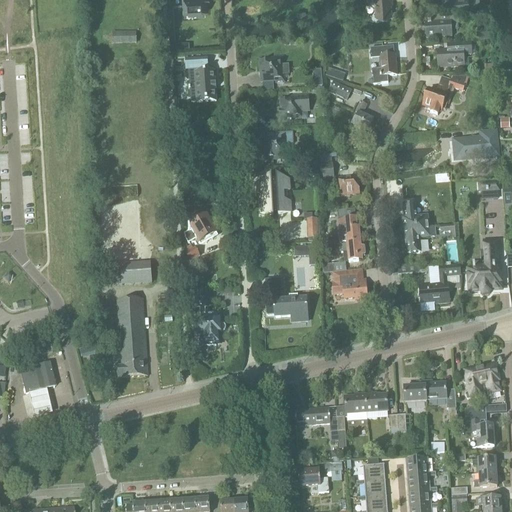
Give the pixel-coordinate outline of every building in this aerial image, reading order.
[(208,0),(183,0),(184,13),(196,12),(197,16),(205,16),(205,12),(207,12),(206,0),(209,0),(208,0)] [(366,0),(367,4),(376,6),(376,11),(372,17),(379,20),(392,16),(392,15),(391,1),(392,0),(366,0)] [(443,23),(426,24),(427,40),(452,38),(451,31),(458,30),(458,16),(442,17),(443,23)] [(478,42),(490,42),(490,31),(477,32),(478,42)] [(114,45),(135,44),(135,32),(114,33),(114,45)] [(447,51),(437,52),(439,69),(464,67),(464,57),(470,57),(470,50),(470,43),(452,44),(452,51),(447,51)] [(396,56),(383,57),(382,48),(370,49),(371,52),(370,52),(371,58),(379,58),(381,70),(372,71),(374,86),(387,84),(387,77),(398,76),(396,56)] [(207,59),(185,61),(186,71),(196,70),(196,73),(194,73),(196,104),(216,102),(214,71),(211,72),(206,72),(205,69),(208,69),(207,59)] [(283,75),(282,60),(261,61),(262,83),(276,82),(276,84),(286,83),(285,75),(283,75)] [(493,64),(480,65),(481,73),(494,72),(493,64)] [(329,70),(326,77),(343,83),(346,76),(329,70)] [(322,71),(314,71),(316,87),(323,87),(322,71)] [(429,91),(424,106),(433,109),(431,114),(438,116),(440,111),(442,112),(444,104),(449,105),(454,90),(462,93),(465,86),(468,77),(452,77),(450,81),(447,91),(439,88),(437,94),(429,91)] [(348,101),(352,92),(332,83),(328,92),(348,101)] [(282,115),(280,115),(280,122),(293,121),(293,118),(301,118),(301,114),(310,113),(309,96),(303,97),(290,98),(291,100),(281,101),(282,115)] [(374,122),(363,117),(368,107),(361,104),(356,113),(359,115),(356,120),(355,119),(352,126),(353,126),(353,127),(368,134),(374,122)] [(509,118),(500,118),(501,128),(510,127),(509,118)] [(477,142),(456,144),(457,160),(468,159),(468,155),(478,154),(479,161),(498,159),(496,132),(481,133),(482,143),(478,144),(477,142)] [(268,139),(266,139),(267,160),(288,159),(287,145),(293,145),(292,134),(279,134),(267,135),(268,139)] [(321,181),(331,180),(330,165),(320,166),(321,181)] [(290,192),(289,181),(276,178),(276,182),(272,182),(271,178),(259,182),(260,193),(262,194),(262,204),(260,205),(261,216),(273,218),(273,214),(278,214),(278,218),(291,214),(290,203),(288,203),(287,192),(290,192)] [(359,194),(358,179),(340,181),(341,194),(350,193),(350,194),(352,195),(359,194)] [(477,182),(478,195),(500,193),(499,181),(477,182)] [(113,192),(137,191),(136,183),(113,184),(113,192)] [(406,221),(404,221),(405,230),(428,228),(427,219),(417,220),(415,205),(404,206),(406,221)] [(478,229),(500,229),(500,207),(478,206),(478,229)] [(341,245),(361,243),(359,228),(356,229),(355,211),(337,213),(340,244),(341,245)] [(201,221),(198,215),(192,219),(195,224),(194,224),(190,224),(188,233),(184,235),(186,238),(185,239),(188,244),(196,240),(199,245),(217,235),(207,218),(201,221)] [(428,228),(405,230),(406,240),(408,240),(409,255),(420,254),(422,254),(423,254),(423,253),(424,253),(425,253),(425,252),(426,252),(426,251),(426,250),(427,250),(427,249),(427,248),(427,247),(426,247),(426,246),(426,245),(425,245),(425,244),(424,244),(423,244),(422,243),(421,243),(419,244),(419,239),(429,238),(437,237),(436,227),(428,228)] [(320,234),(308,235),(308,243),(320,242),(320,234)] [(483,268),(468,269),(470,294),(478,293),(478,296),(482,299),(488,299),(491,295),(491,293),(502,292),(501,267),(497,268),(496,252),(500,252),(499,241),(483,242),(483,246),(482,246),(483,268)] [(361,243),(341,245),(342,253),(348,252),(349,263),(359,262),(359,257),(365,257),(364,248),(361,249),(361,243)] [(193,250),(191,247),(185,250),(187,253),(186,254),(190,262),(200,257),(195,249),(193,250)] [(147,262),(117,263),(117,285),(148,284),(147,262)] [(161,280),(171,280),(170,263),(160,263),(161,280)] [(323,267),(323,275),(336,273),(335,265),(323,267)] [(441,285),(420,287),(421,304),(426,304),(427,311),(435,310),(436,308),(436,305),(450,304),(448,285),(461,284),(460,267),(440,268),(441,285)] [(374,272),(343,274),(344,280),(347,280),(347,284),(355,282),(376,288),(374,272)] [(282,302),(281,280),(265,280),(267,302),(274,301),(274,303),(268,304),(266,306),(266,314),(268,316),(274,316),(275,319),(298,317),(298,323),(308,322),(307,301),(282,302)] [(346,287),(338,288),(340,301),(343,300),(344,306),(340,307),(341,314),(361,310),(362,312),(373,310),(370,289),(360,290),(360,293),(352,294),(346,287)] [(207,291),(188,292),(189,306),(207,305),(207,291)] [(122,379),(147,377),(142,300),(117,302),(121,366),(117,366),(117,378),(122,378),(122,379)] [(112,304),(100,305),(102,338),(114,337),(112,304)] [(460,309),(451,310),(452,319),(461,319),(460,309)] [(220,320),(219,313),(203,313),(204,324),(195,324),(195,337),(203,337),(204,348),(219,347),(219,336),(222,336),(222,320),(220,320)] [(404,321),(401,327),(405,329),(409,322),(407,321),(404,321)] [(48,365),(20,372),(26,395),(54,389),(48,365)] [(480,370),(485,394),(491,393),(488,383),(495,382),(495,378),(497,377),(494,367),(493,367),(492,365),(487,367),(488,368),(480,370)] [(471,397),(485,394),(480,370),(473,371),(472,370),(467,371),(467,372),(466,373),(471,397)] [(405,405),(426,404),(425,382),(417,383),(417,388),(404,389),(405,405)] [(425,382),(426,404),(427,404),(427,401),(446,400),(447,410),(449,410),(450,424),(457,424),(455,391),(446,391),(446,384),(428,385),(428,382),(425,382)] [(47,388),(29,393),(35,417),(53,412),(47,388)] [(346,416),(367,415),(366,395),(359,396),(359,398),(345,399),(346,416)] [(366,395),(367,415),(388,413),(387,396),(372,397),(372,395),(366,395)] [(506,406),(495,406),(496,414),(505,413),(506,413),(506,406)] [(472,416),(486,415),(485,407),(472,408),(472,416)] [(338,434),(337,418),(330,419),(329,409),(310,410),(310,411),(295,412),(296,428),(330,426),(331,443),(339,442),(338,439),(338,434)] [(397,416),(398,431),(398,435),(406,435),(405,416),(397,416)] [(473,423),(471,423),(472,434),(479,433),(480,449),(494,448),(493,427),(480,428),(480,422),(473,423)] [(346,438),(338,439),(339,442),(339,450),(347,449),(346,438)] [(406,471),(407,477),(408,477),(428,475),(428,474),(427,459),(407,461),(407,471),(406,471)] [(496,474),(495,460),(473,462),(473,468),(479,467),(480,475),(496,474)] [(325,472),(342,471),(342,463),(340,463),(325,464),(325,472)] [(363,467),(364,482),(385,480),(384,466),(385,466),(385,465),(363,467)] [(320,480),(320,471),(298,473),(299,489),(312,488),(312,495),(328,494),(327,479),(320,480)] [(429,491),(429,489),(428,477),(436,477),(436,473),(428,474),(428,475),(408,477),(409,487),(408,487),(408,493),(409,493),(429,491)] [(496,474),(480,475),(480,482),(474,482),(474,490),(497,488),(496,474)] [(365,485),(365,498),(386,496),(385,480),(364,482),(356,482),(357,486),(365,485)] [(430,507),(430,505),(429,493),(437,493),(437,489),(429,489),(429,491),(409,493),(410,503),(409,503),(409,509),(410,509),(430,507)] [(451,497),(467,496),(467,489),(451,490),(451,497)] [(366,501),(366,511),(387,511),(386,496),(358,498),(358,502),(366,501)] [(452,511),(460,511),(461,504),(468,504),(467,496),(451,497),(452,511)] [(195,501),(196,511),(209,511),(208,500),(195,501)] [(484,511),(500,511),(500,500),(477,501),(478,510),(484,510),(484,511)] [(183,511),(196,511),(195,501),(183,502),(183,511)] [(234,502),(234,511),(247,511),(247,501),(234,502)] [(183,511),(183,502),(170,503),(171,511),(183,511)] [(220,511),(234,511),(234,502),(220,503),(220,511)] [(145,511),(158,511),(158,503),(145,504),(145,511)] [(171,511),(170,503),(158,503),(158,511),(171,511)]
